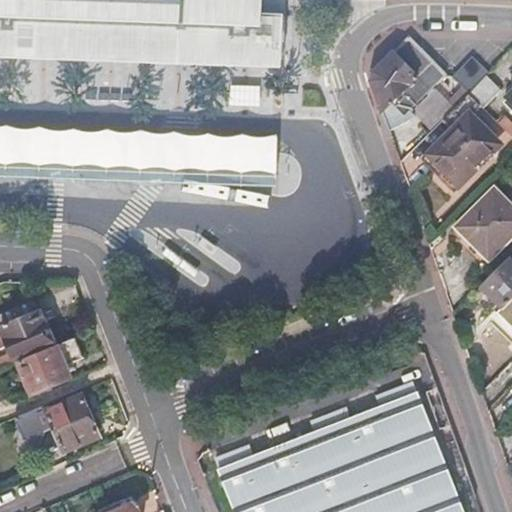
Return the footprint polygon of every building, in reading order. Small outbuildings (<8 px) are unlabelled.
[(0,0),(0,62),(10,63),(39,64),(70,64),(102,65),(180,67),(180,55),(195,56),(196,56),(210,56),(210,68),(282,70),(283,19),(247,19),(247,4),(247,0),(0,0)] [(449,76),(413,36),(369,79),(381,114),(397,99),(410,112),(449,76)] [(195,56),(180,55),(180,67),(194,68),(210,68),(210,56),(195,56)] [(488,76),(471,58),(448,79),(467,97),(485,80),(488,76)] [(485,80),(467,97),(479,108),(482,111),(499,93),(485,80)] [(259,103),(259,86),(230,85),(229,102),(259,103)] [(511,94),(502,104),(511,114),(511,94)] [(441,122),(450,131),(424,157),(435,168),(432,171),(454,193),(477,171),(470,164),(494,140),(471,116),(479,108),(467,97),(441,122)] [(0,178),(279,188),(280,147),(0,137),(0,178)] [(511,239),(511,205),(495,189),(455,228),(489,263),(511,239)] [(511,263),(508,260),(480,287),(504,310),(511,302),(511,263)] [(0,327),(0,328),(12,359),(52,343),(43,321),(41,322),(38,313),(34,314),(30,303),(0,314),(0,327)] [(73,340),(18,362),(32,395),(66,382),(60,367),(81,359),(73,340)] [(220,469),(217,471),(232,511),(460,511),(409,381),(374,395),(379,407),(350,418),(346,407),(310,421),(314,432),(253,457),(248,446),(215,458),(220,469)] [(97,440),(78,393),(14,419),(23,441),(41,448),(48,432),(53,430),(63,454),(97,440)]
